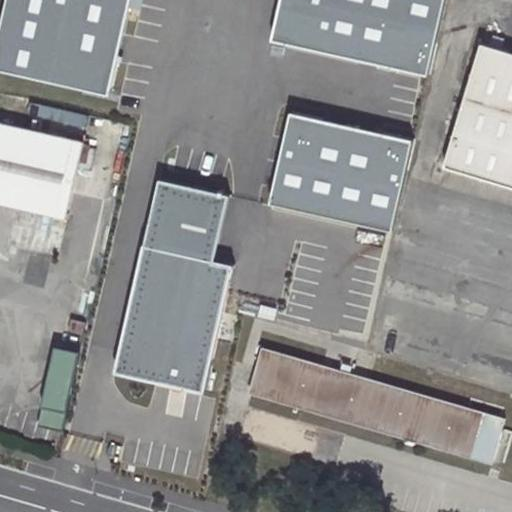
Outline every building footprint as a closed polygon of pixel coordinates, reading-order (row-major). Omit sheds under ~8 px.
[(136,0),(13,0),(0,65),(0,66),(117,91),(136,0)] [(443,0),(280,0),(273,35),(429,68),(443,0)] [(446,166),(511,185),(511,50),(483,41),(446,166)] [(413,142),(288,111),(266,199),(391,230),(413,142)] [(0,122),(0,199),(23,205),(65,215),(72,187),(82,142),(0,122)] [(91,192),(104,134),(85,130),(82,142),(72,187),(91,192)] [(226,193),(158,178),(115,368),(203,388),(231,263),(211,259),(226,193)] [(65,215),(23,205),(19,219),(62,229),(65,215)] [(509,418),(267,348),(256,395),(500,464),(509,418)]
